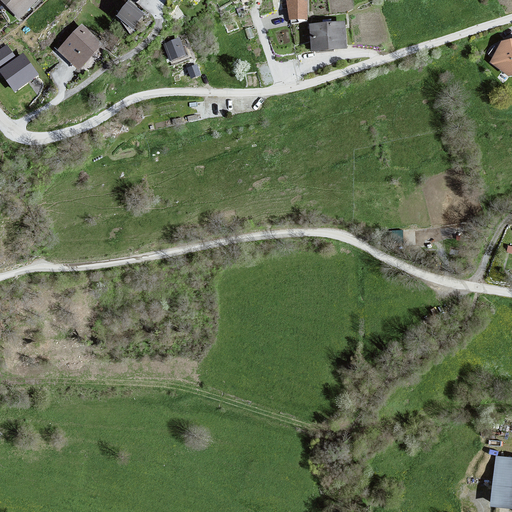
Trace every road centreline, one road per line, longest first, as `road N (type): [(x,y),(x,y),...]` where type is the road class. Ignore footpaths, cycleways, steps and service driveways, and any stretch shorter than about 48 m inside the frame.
road 1 (residential): [(511,292),(434,278),(323,231),(0,276)]
road 2 (unclassified): [(511,17),(287,91),(152,95),(65,137),(38,141),(11,129)]
road 3 (unclassified): [(11,129),(142,48),(156,29),(160,0)]
